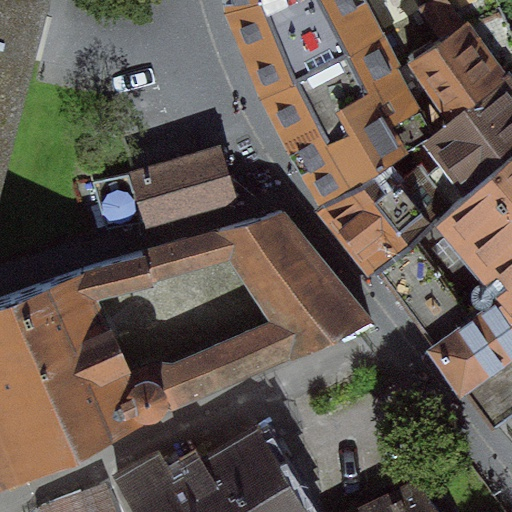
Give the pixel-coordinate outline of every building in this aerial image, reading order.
[(0,0),(0,196),(52,0),(0,0)] [(228,0),(233,27),(264,90),(423,8),(437,0),(228,0)] [(456,204),(511,153),(511,77),(508,71),(511,69),(511,28),(499,0),(437,0),(423,8),(443,41),(435,47),(432,42),(412,57),(418,67),(421,65),(457,114),(444,124),(465,149),(437,175),(456,204)] [(443,41),(423,8),(264,90),(325,206),(413,149),(436,133),(398,67),(412,57),(432,42),(435,47),(443,41)] [(149,227),(242,203),(228,149),(135,174),(149,227)] [(437,175),(413,149),(325,206),(368,275),(371,274),(445,213),(456,204),(437,175)] [(511,153),(456,204),(445,213),(492,266),(511,288),(511,153)] [(137,424),(361,323),(283,211),(0,300),(0,453),(11,479),(137,424)] [(492,266),(445,213),(371,274),(463,387),(511,352),(511,305),(484,327),(460,298),(492,266)] [(511,352),(463,387),(494,425),(511,410),(511,352)] [(312,511),(261,427),(205,461),(198,450),(182,459),(189,470),(176,477),(163,451),(120,475),(134,502),(132,504),(136,511),(312,511)] [(440,511),(419,482),(363,511),(440,511)] [(90,511),(83,491),(46,505),(42,511),(90,511)]
